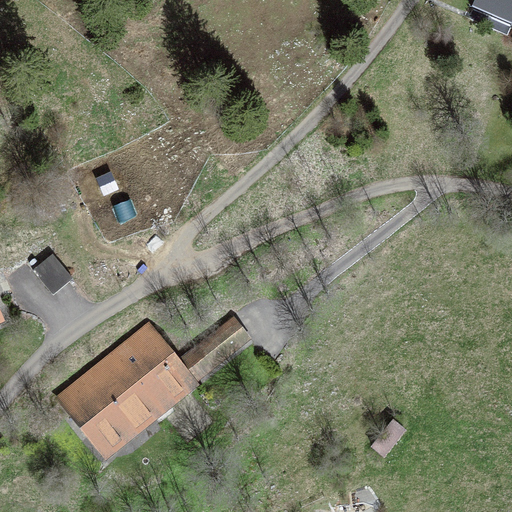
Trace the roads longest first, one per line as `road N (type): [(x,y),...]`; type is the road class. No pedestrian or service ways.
road 1 (residential): [(177,274),(177,248),(194,226),(319,115),(414,0)]
road 2 (residential): [(177,274),(392,191),(459,182),(511,192)]
road 3 (residential): [(0,412),(60,349),(177,274)]
